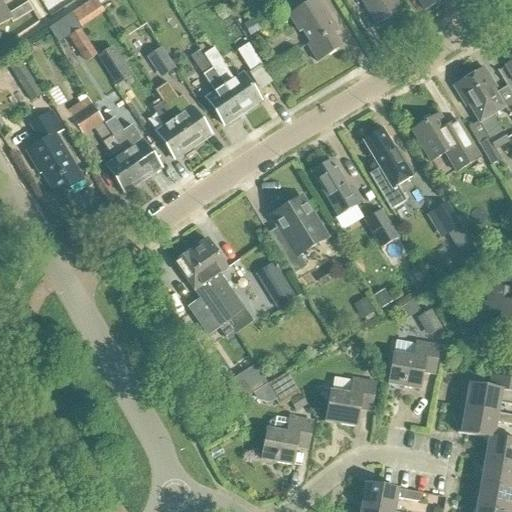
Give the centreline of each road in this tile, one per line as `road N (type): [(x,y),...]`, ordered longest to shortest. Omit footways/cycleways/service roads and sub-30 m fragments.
road 1 (residential): [(67,287),(238,171),(511,9)]
road 2 (unclassified): [(175,497),(149,429),(67,287)]
road 3 (residential): [(287,511),(373,455),(449,468)]
road 4 (unclassified): [(67,287),(0,177)]
